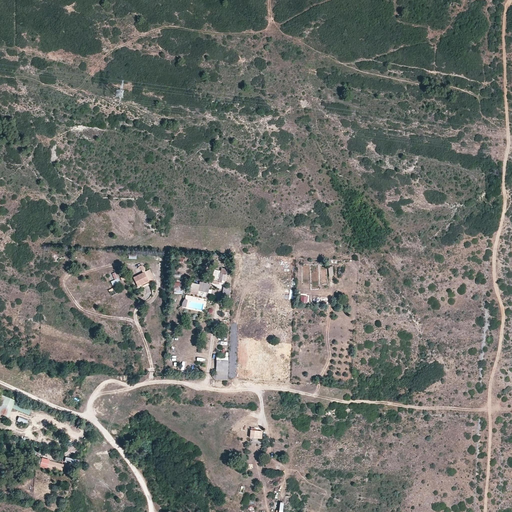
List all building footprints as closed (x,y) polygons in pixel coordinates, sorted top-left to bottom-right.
[(211,283),(216,284),(217,281),(218,282),(225,284),(227,275),(226,275),(227,270),(221,268),(221,271),(214,270),(211,283)] [(147,272),(133,279),(137,287),(148,281),(151,280),(147,272)] [(208,293),(210,284),(199,281),(198,291),(208,293)] [(224,286),(223,297),(230,297),(231,287),(224,286)] [(228,381),(229,362),(217,361),(217,380),(228,381)] [(30,416),(33,409),(16,402),(13,410),(30,416)] [(250,429),(250,438),(261,439),(262,431),(256,431),(256,429),(250,429)] [(75,455),(79,449),(75,446),(71,453),(75,455)] [(49,461),(47,468),(62,472),(64,465),(49,461)]
